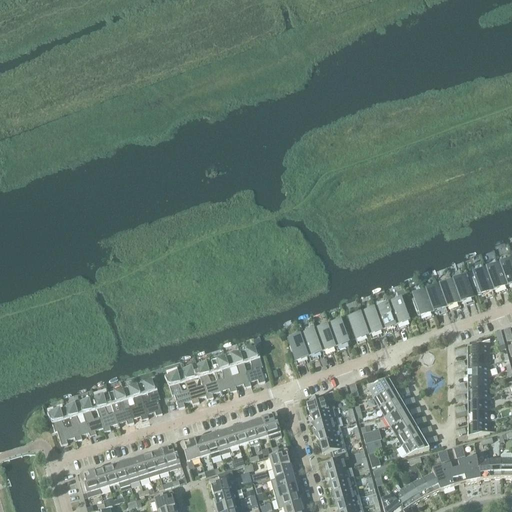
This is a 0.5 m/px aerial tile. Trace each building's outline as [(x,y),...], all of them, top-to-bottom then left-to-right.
[(511,262),(500,271),(505,287),(506,287),(511,285),(511,287),(511,262)] [(499,267),(486,276),(492,292),(498,290),(500,295),(508,292),(506,287),(505,287),(500,271),(499,267)] [(472,281),(476,290),(478,297),(484,295),(486,300),(494,297),(492,292),(486,276),(485,273),(485,272),(472,281)] [(465,279),(453,288),(459,304),(464,302),(466,307),(474,304),(470,292),(467,283),(465,279)] [(472,281),(467,283),(470,292),(476,290),(472,281)] [(452,284),(440,292),(439,293),(445,309),(451,307),(453,312),(461,309),(459,304),(453,288),(452,284)] [(438,289),(426,297),(431,314),(432,314),(437,312),(439,317),(447,314),(445,309),(439,293),(440,292),(438,289)] [(426,297),(425,294),(412,303),(418,319),(424,316),(426,322),(434,319),(432,314),(431,314),(426,297)] [(403,302),(391,310),(397,326),(396,326),(398,332),(406,329),(404,323),(410,321),(403,302)] [(390,307),(378,315),(377,315),(383,331),(385,337),(393,334),(391,328),(396,326),(397,326),(391,310),(390,307)] [(376,312),(364,320),(369,336),(371,342),(379,339),(377,333),(383,331),(377,315),(378,315),(376,312)] [(364,320),(363,317),(363,316),(350,325),(358,347),(366,344),(364,338),(369,336),(364,320)] [(343,324),(331,332),(332,336),(336,348),(338,354),(346,351),(344,345),(350,343),(343,324)] [(329,328),(317,337),(323,353),(322,353),(324,359),(332,356),(330,350),(336,348),(332,336),(331,332),(330,329),(329,328)] [(503,331),(505,336),(507,343),(511,341),(511,338),(510,329),(503,331)] [(495,335),(499,349),(505,347),(501,332),(495,335)] [(316,333),(304,342),(303,342),(309,358),(311,364),(319,361),(317,355),(322,353),(323,353),(317,337),(316,333)] [(303,342),(304,342),(302,338),(290,347),(297,368),(305,365),(303,360),(309,358),(303,342)] [(467,351),(467,362),(489,356),(489,345),(490,345),(490,344),(484,346),(477,346),(477,347),(467,350),(467,351)] [(258,350),(240,355),(243,365),(244,365),(246,373),(249,385),(250,384),(254,383),(253,379),(256,378),(259,386),(265,384),(261,370),(263,369),(260,360),(258,350)] [(240,355),(226,360),(229,370),(230,370),(232,378),(231,378),(235,389),(236,389),(240,388),(239,383),(242,382),(244,390),(251,388),(250,384),(249,385),(246,373),(244,365),(243,365),(240,355)] [(467,362),(467,373),(469,373),(489,367),(489,356),(467,362)] [(226,360),(212,364),(222,397),(223,397),(221,393),(226,392),(225,388),(228,387),(230,395),(237,393),(236,389),(235,389),(231,378),(232,378),(230,370),(229,370),(226,360)] [(212,364),(197,369),(200,379),(202,387),(203,387),(206,398),(207,402),(214,400),(211,392),(214,391),(216,395),(220,394),(221,398),(222,397),(212,364)] [(467,373),(467,384),(490,378),(489,367),(469,373),(467,373)] [(197,369),(183,373),(186,383),(185,384),(188,392),(189,392),(192,403),(191,403),(193,407),(199,404),(197,397),(200,396),(201,400),(206,398),(203,387),(202,387),(200,379),(197,369)] [(186,383),(183,373),(165,379),(169,389),(172,398),(174,397),(179,411),(185,409),(182,401),(185,400),(187,404),(191,403),(192,403),(189,392),(188,392),(185,384),(186,383)] [(467,384),(468,396),(487,390),(490,389),(490,378),(467,384)] [(156,382),(137,388),(140,398),(141,398),(144,406),(143,406),(147,417),(151,415),(151,411),(154,410),(156,418),(162,416),(158,402),(160,401),(157,393),(156,382)] [(368,390),(373,399),(395,393),(389,383),(379,386),(379,384),(373,388),(367,389),(367,390),(368,390)] [(349,387),(352,399),(359,398),(355,385),(349,387)] [(137,388),(123,392),(126,402),(127,402),(129,410),(132,421),(133,421),(137,420),(136,416),(139,415),(142,423),(148,421),(147,417),(143,406),(144,406),(141,398),(140,398),(137,388)] [(340,390),(343,402),(350,400),(346,388),(340,390)] [(468,400),(468,407),(487,401),(490,401),(490,398),(487,398),(487,390),(468,396),(468,400)] [(123,392),(109,397),(119,430),(120,429),(119,426),(123,424),(122,420),(125,419),(127,427),(134,425),(133,421),(132,421),(129,410),(127,402),(126,402),(123,392)] [(373,399),(379,409),(401,403),(395,393),(373,399)] [(310,416),(333,410),(335,410),(333,402),(327,403),(325,396),(318,398),(319,403),(307,407),(310,416)] [(109,397),(94,401),(98,411),(97,412),(99,420),(100,419),(104,430),(103,431),(104,434),(111,432),(108,424),(111,424),(113,427),(117,426),(118,430),(119,430),(109,397)] [(94,401),(80,406),(83,416),(85,424),(86,424),(89,435),(90,439),(96,437),(94,429),(97,428),(99,432),(103,431),(104,430),(100,419),(99,420),(97,412),(98,411),(94,401)] [(468,407),(468,418),(490,412),(490,409),(487,409),(487,401),(468,407)] [(379,409),(385,418),(405,413),(407,412),(401,403),(379,409)] [(80,406),(66,410),(69,420),(68,421),(71,429),(72,428),(75,439),(74,440),(76,443),(82,441),(80,433),(83,433),(84,437),(89,435),(86,424),(85,424),(83,416),(80,406)] [(69,420),(66,410),(48,416),(52,426),(55,435),(57,434),(62,448),(68,446),(65,438),(68,437),(70,441),(74,440),(75,439),(72,428),(71,429),(68,421),(69,420)] [(313,421),(314,426),(336,420),(333,410),(310,416),(310,417),(313,421)] [(385,418),(390,428),(412,422),(409,416),(407,412),(405,413),(385,418)] [(468,418),(468,429),(490,423),(490,412),(468,418)] [(263,421),(268,438),(269,442),(282,438),(278,426),(275,426),(273,418),(263,421)] [(315,431),(317,436),(339,430),(336,420),(314,426),(312,426),(313,427),(315,431)] [(254,421),(252,422),(258,442),(268,438),(263,421),(256,423),(255,421),(254,421)] [(250,425),(243,427),(249,445),(258,442),(252,422),(251,422),(249,423),(250,425)] [(396,438),(399,437),(418,432),(412,422),(390,428),(396,438)] [(490,423),(468,429),(468,433),(468,440),(495,433),(495,432),(490,433),(490,423)] [(236,427),(233,428),(239,448),(249,445),(243,427),(237,429),(236,427)] [(230,431),(224,433),(229,451),(239,448),(233,428),(231,429),(230,429),(230,431)] [(320,446),(343,439),(340,430),(339,430),(317,436),(315,436),(315,437),(318,440),(320,445),(320,446)] [(400,445),(402,447),(424,441),(418,432),(399,437),(403,443),(400,445)] [(213,434),(219,454),(221,458),(230,455),(229,451),(224,433),(217,435),(217,433),(215,433),(213,434)] [(211,438),(204,440),(210,457),(219,454),(213,434),(211,435),(210,435),(211,438)] [(511,434),(499,438),(499,445),(504,444),(504,441),(508,440),(511,438),(511,434)] [(194,440),(194,443),(200,460),(210,457),(204,440),(198,442),(197,439),(196,440),(194,440)] [(320,446),(320,445),(318,446),(318,447),(321,450),(323,456),(332,453),(334,458),(347,455),(343,439),(320,446)] [(424,441),(402,447),(407,457),(402,458),(429,451),(424,441)] [(200,460),(194,443),(184,446),(187,454),(185,455),(187,464),(200,460)] [(368,455),(368,456),(379,453),(376,443),(369,445),(365,446),(368,455)] [(454,450),(456,460),(465,458),(462,448),(454,450)] [(159,454),(152,456),(159,477),(169,474),(162,453),(162,450),(160,451),(158,452),(159,454)] [(172,450),(162,453),(169,474),(181,470),(177,457),(175,458),(172,450)] [(438,455),(441,465),(449,462),(447,452),(438,455)] [(368,457),(372,470),(380,468),(377,454),(368,457)] [(328,476),(346,472),(343,462),(349,460),(347,455),(334,458),(335,463),(325,466),(327,472),(326,476),(327,477),(328,477),(328,476)] [(139,460),(133,462),(140,483),(149,480),(142,456),(141,457),(139,458),(139,460)] [(143,456),(142,456),(149,480),(159,477),(152,456),(146,458),(145,456),(143,456)] [(269,458),(273,471),(290,466),(287,456),(279,458),(278,456),(269,458)] [(501,459),(501,461),(502,479),(502,480),(511,480),(511,457),(502,457),(501,459)] [(480,482),(477,463),(477,460),(458,465),(462,480),(465,480),(466,484),(466,485),(480,482)] [(501,461),(489,462),(491,481),(495,481),(502,480),(502,479),(501,461)] [(114,468),(119,485),(120,490),(130,487),(130,486),(122,462),(120,463),(119,464),(120,466),(114,468)] [(124,462),(122,462),(130,486),(140,483),(133,462),(127,464),(126,462),(124,462)] [(489,462),(477,463),(480,482),(491,481),(489,462)] [(273,471),(275,481),(293,476),(291,469),(293,469),(293,468),(293,466),(292,465),(290,466),(273,471)] [(416,465),(410,468),(413,474),(418,471),(416,465)] [(432,473),(433,475),(440,492),(441,493),(454,488),(452,483),(455,482),(455,481),(455,482),(451,467),(432,473)] [(105,468),(103,469),(109,488),(119,485),(114,468),(107,470),(106,468),(105,468)] [(388,468),(379,471),(380,477),(390,474),(389,473),(390,473),(389,473),(388,468)] [(101,472),(94,474),(100,491),(109,488),(103,469),(102,469),(100,470),(101,472)] [(346,472),(328,476),(328,477),(330,482),(329,486),(329,487),(331,486),(354,480),(351,470),(346,472)] [(380,477),(379,471),(373,473),(376,483),(381,481),(380,477)] [(211,487),(214,498),(231,493),(228,484),(234,482),(232,473),(218,477),(219,483),(219,485),(211,487)] [(100,491),(94,474),(84,477),(86,486),(84,487),(87,494),(87,495),(100,491)] [(433,475),(423,480),(430,496),(431,498),(437,495),(441,493),(440,492),(433,475)] [(270,482),(273,492),(298,485),(298,484),(297,482),(295,482),(293,476),(275,481),(270,482)] [(332,497),(334,496),(357,490),(354,480),(331,486),(332,492),(332,496),(332,497)] [(423,480),(412,486),(420,501),(421,503),(421,502),(431,498),(430,496),(423,480)] [(273,492),(275,502),(298,496),(296,489),(299,488),(298,486),(298,485),(273,492)] [(412,486),(402,492),(412,508),(418,505),(421,503),(420,501),(412,486)] [(335,507),(336,506),(360,499),(357,490),(334,496),(335,501),(335,506),(335,507)] [(214,507),(214,508),(240,501),(237,491),(231,493),(214,498),(215,504),(213,505),(213,506),(214,507)] [(402,492),(392,498),(402,511),(406,511),(409,510),(412,508),(402,492)] [(278,511),(283,510),(303,505),(303,503),(302,501),(300,502),(298,496),(275,502),(278,511)] [(255,497),(249,499),(252,508),(257,507),(256,503),(255,497)] [(154,501),(157,511),(162,511),(175,509),(172,498),(164,500),(163,498),(154,501)] [(402,511),(392,498),(381,502),(383,511),(402,511)] [(352,511),(362,509),(360,499),(336,506),(338,511),(337,511),(352,511)] [(104,505),(105,510),(115,507),(113,501),(103,504),(104,505)] [(217,511),(238,511),(242,511),(240,501),(214,508),(215,510),(215,511),(217,511)] [(139,502),(131,504),(133,510),(141,508),(139,502)]
